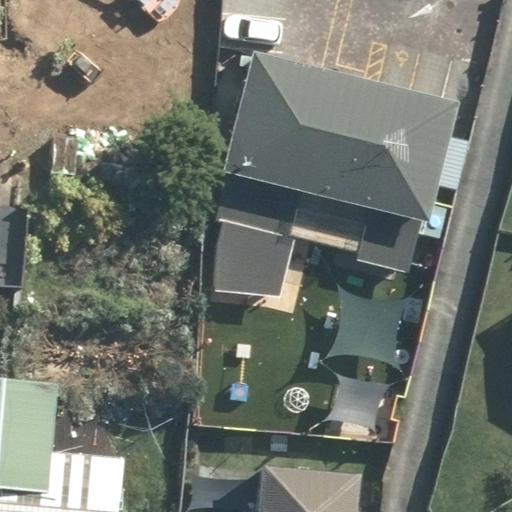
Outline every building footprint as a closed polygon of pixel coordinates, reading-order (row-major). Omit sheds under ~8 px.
[(459,101),(253,51),(223,173),(429,223),(459,101)] [(332,305),(328,354),(387,359),(391,311),(332,305)] [(0,346),(0,379),(23,380),(24,347),(0,346)] [(0,511),(99,511),(102,465),(44,463),(47,388),(0,386),(0,511)] [(255,477),(253,511),(346,511),(348,481),(255,477)]
